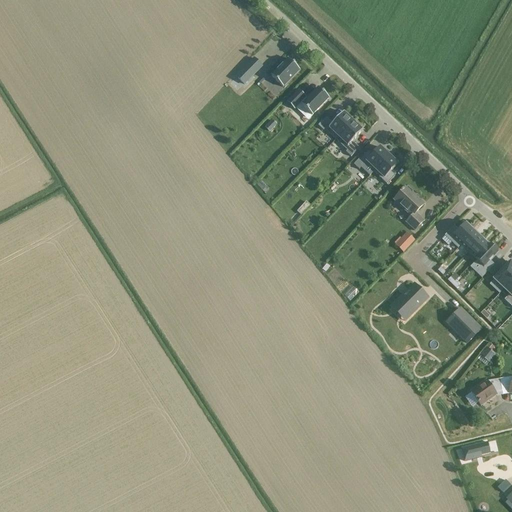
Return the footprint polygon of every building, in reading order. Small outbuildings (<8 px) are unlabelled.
[(253,57),(235,75),(244,84),(262,66),(253,57)] [(299,70),(288,59),(271,76),(283,88),(299,70)] [(298,90),(286,102),(294,110),(300,104),(302,106),(312,116),(328,99),(328,100),(329,99),(318,89),(307,100),(306,98),(298,90)] [(326,128),(337,138),(354,121),(348,116),(347,117),(344,113),(333,124),(331,123),(331,122),(326,117),(318,126),(323,131),(326,128)] [(354,121),(337,138),(349,149),(346,152),(351,157),(359,148),(354,144),(353,144),(352,143),(363,131),(362,131),(358,127),(359,126),(354,121)] [(359,159),(354,165),(359,170),(365,164),(366,162),(375,171),(390,155),(384,150),(383,151),(380,148),(373,155),(368,151),(360,160),(359,159)] [(390,155),(375,171),(384,179),(382,180),(387,185),(395,176),(390,172),(398,164),(394,161),(395,160),(390,155)] [(406,222),(415,230),(424,221),(415,213),(424,204),(416,196),(414,197),(405,188),(394,200),(411,217),(406,222)] [(480,236),(489,245),(495,239),(499,244),(505,239),(485,217),(475,226),(482,234),(480,236)] [(454,227),(445,236),(458,249),(461,245),(474,232),(466,224),(459,231),(454,227)] [(469,252),(482,239),(474,232),(461,245),(469,252)] [(407,234),(400,241),(408,248),(414,241),(407,234)] [(489,245),(482,239),(469,252),(476,259),(489,246),(489,245)] [(476,259),(484,267),(498,253),(489,245),(489,246),(476,259)] [(511,264),(510,263),(494,280),(504,289),(504,290),(511,281),(511,264)] [(494,277),(500,271),(495,266),(489,272),(494,277)] [(415,285),(394,305),(408,319),(428,298),(415,285)] [(460,309),(446,323),(467,344),(481,330),(460,309)] [(481,314),(486,319),(489,316),(483,311),(481,314)] [(480,356),(489,363),(496,355),(491,351),(494,347),(489,344),(480,356)] [(508,393),(511,394),(511,376),(500,379),(503,392),(509,391),(508,393)] [(471,392),(481,406),(497,395),(495,393),(503,392),(500,379),(487,381),(486,380),(471,392)] [(478,461),(492,457),(489,444),(475,447),(478,461)] [(490,494),(496,501),(504,494),(502,492),(510,485),(505,480),(503,481),(500,478),(507,472),(502,467),(495,474),(499,478),(492,485),(496,489),(490,494)]
